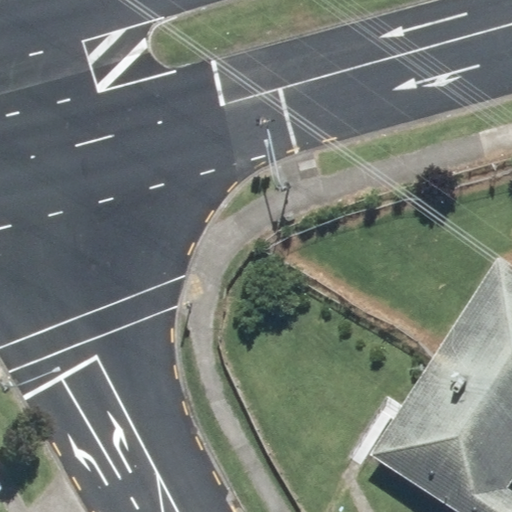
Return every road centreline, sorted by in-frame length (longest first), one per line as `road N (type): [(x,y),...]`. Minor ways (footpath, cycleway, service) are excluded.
road 1 (primary): [(511,30),(9,166)]
road 2 (secondary): [(177,511),(81,335),(9,166)]
